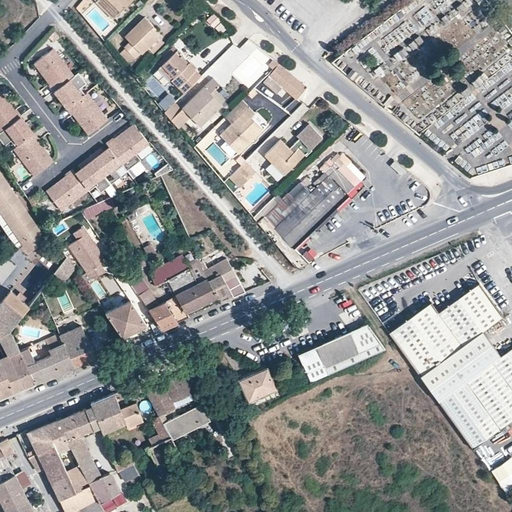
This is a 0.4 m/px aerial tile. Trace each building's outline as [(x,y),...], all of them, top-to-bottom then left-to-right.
[(88,0),(83,0),(76,8),(79,11),(88,0)] [(99,0),(97,3),(114,20),(134,0),(99,0)] [(219,21),(213,14),(207,20),(213,27),(219,21)] [(150,23),(144,17),(125,36),(129,41),(124,47),(136,58),(141,53),(142,53),(159,37),(150,29),(153,26),(150,23)] [(54,43),(60,39),(55,33),(49,38),(54,43)] [(163,41),(159,37),(149,47),(153,51),(163,41)] [(398,61),(425,44),(421,38),(394,55),(398,61)] [(49,85),(54,92),(73,77),(53,50),(34,64),(42,73),(45,74),(48,78),(47,81),(50,84),(49,85)] [(183,93),(201,75),(197,71),(189,62),(186,64),(179,57),(182,55),(177,50),(163,63),(182,82),(177,87),(183,93)] [(189,62),(182,55),(179,57),(186,64),(189,62)] [(269,67),(272,71),(278,65),(274,62),(269,67)] [(172,91),(177,87),(182,82),(163,63),(154,73),(172,91)] [(292,75),(280,66),(264,83),(276,94),(282,87),(296,99),(306,87),(292,75)] [(67,108),(84,95),(80,89),(86,84),(78,73),(73,77),(54,92),(59,97),(60,98),(63,101),(63,103),(67,108)] [(210,92),(215,88),(219,84),(215,80),(212,78),(180,109),(173,103),(164,112),(178,128),(190,116),(199,126),(221,104),(210,92)] [(226,99),(215,88),(210,92),(221,104),(226,99)] [(251,98),(257,93),(253,88),(247,94),(251,98)] [(469,90),(461,96),(468,105),(476,98),(469,90)] [(0,131),(1,132),(20,117),(15,111),(14,111),(12,108),(8,108),(5,104),(6,101),(0,92),(0,131)] [(84,95),(67,108),(72,115),(73,114),(75,118),(79,118),(82,122),(81,125),(89,135),(107,121),(86,94),(84,95)] [(223,117),(230,123),(248,106),(241,99),(223,117)] [(248,106),(230,123),(220,134),(238,153),(263,129),(251,117),(254,113),(248,106)] [(24,123),(20,117),(1,132),(0,132),(0,139),(5,146),(11,141),(16,147),(33,134),(29,129),(27,128),(24,125),(24,123)] [(291,151),(281,141),(265,156),(284,176),(305,156),(306,157),(312,151),(311,150),(323,138),(310,125),(298,137),(300,139),(297,142),(294,145),(296,146),(291,151)] [(109,149),(122,165),(132,179),(136,176),(130,169),(140,161),(135,154),(148,144),(134,126),(125,133),(125,136),(121,139),(117,139),(114,141),(114,140),(107,145),(109,149)] [(38,141),(33,134),(16,147),(14,149),(34,176),(53,162),(46,153),(43,152),(39,148),(40,145),(37,142),(38,141)] [(319,155),(323,159),(330,152),(326,148),(319,155)] [(115,170),(122,165),(109,149),(103,154),(100,156),(97,153),(90,158),(110,184),(120,176),(115,170)] [(296,269),(307,263),(293,249),(291,247),(346,193),(366,174),(345,151),(342,153),(340,150),(334,156),(333,155),(327,161),(332,166),(316,181),(319,185),(314,190),(311,187),(307,191),(300,183),(258,225),(296,269)] [(76,175),(87,190),(88,191),(94,186),(99,192),(110,184),(90,158),(83,164),(85,167),(82,170),(77,173),(76,175)] [(239,187),(255,171),(244,160),(228,176),(239,187)] [(406,171),(394,161),(390,166),(402,176),(406,171)] [(154,173),(155,176),(171,168),(166,162),(154,173)] [(87,190),(76,175),(73,171),(66,176),(67,177),(63,180),(63,183),(59,186),(56,185),(46,193),(60,211),(87,190)] [(0,209),(3,214),(25,195),(22,190),(15,195),(0,173),(0,209)] [(346,193),(291,247),(293,249),(348,195),(346,193)] [(23,242),(39,230),(26,210),(32,206),(31,203),(25,195),(3,214),(23,242)] [(111,198),(81,211),(85,221),(115,208),(111,198)] [(79,238),(89,232),(85,226),(75,232),(79,238)] [(42,235),(39,230),(23,242),(26,246),(42,235)] [(91,278),(106,271),(101,263),(107,259),(89,232),(79,238),(68,245),(91,278)] [(143,249),(148,258),(156,254),(150,245),(143,249)] [(305,250),(300,256),(307,263),(314,260),(305,250)] [(154,285),(166,279),(189,267),(181,253),(149,270),(154,285)] [(75,269),(67,257),(50,278),(57,284),(60,280),(64,283),(75,269)] [(211,286),(217,296),(230,290),(233,297),(244,292),(227,259),(202,271),(204,275),(211,286)] [(189,267),(166,279),(175,296),(185,312),(217,296),(211,286),(204,275),(202,271),(202,269),(199,262),(189,267)] [(134,287),(148,309),(159,304),(135,268),(125,275),(134,287)] [(47,283),(41,290),(43,296),(51,286),(47,283)] [(438,316),(430,306),(387,337),(430,394),(472,452),(511,422),(511,349),(499,359),(481,334),(502,319),(478,287),(438,316)] [(0,339),(24,387),(35,382),(9,329),(31,302),(11,288),(0,302),(0,339)] [(188,317),(185,312),(175,296),(164,301),(177,321),(188,317)] [(145,325),(130,300),(105,312),(121,337),(145,325)] [(177,321),(164,301),(159,304),(148,309),(160,325),(161,328),(177,321)] [(311,331),(304,315),(282,325),(289,341),(311,331)] [(384,349),(366,324),(296,355),(308,382),(384,349)] [(59,334),(73,366),(87,360),(95,357),(81,325),(59,334)] [(73,366),(59,334),(59,333),(52,336),(56,345),(48,349),(50,354),(34,361),(27,346),(19,350),(35,382),(62,371),(73,366)] [(147,340),(145,335),(133,340),(135,345),(147,340)] [(21,388),(24,387),(8,355),(0,358),(0,360),(15,391),(21,388)] [(15,391),(0,360),(0,397),(11,392),(15,391)] [(275,388),(266,367),(239,378),(248,400),(275,388)] [(181,376),(145,393),(156,411),(190,395),(181,376)] [(123,384),(126,388),(138,383),(136,378),(123,384)] [(91,405),(100,427),(102,432),(126,423),(127,427),(143,420),(136,403),(121,409),(114,393),(103,397),(91,403),(91,405)] [(198,399),(160,419),(163,424),(164,426),(170,435),(207,416),(198,399)] [(82,434),(100,427),(91,405),(73,413),(82,434)] [(82,434),(73,413),(58,420),(70,446),(78,462),(90,456),(80,435),(82,434)] [(164,426),(163,424),(160,419),(158,416),(142,425),(152,445),(170,436),(170,435),(164,426)] [(70,446),(58,420),(28,433),(37,452),(55,444),(58,451),(70,446)] [(170,436),(152,445),(147,447),(161,475),(167,472),(163,463),(180,454),(173,442),(170,436)] [(227,438),(222,440),(227,454),(233,452),(227,438)] [(0,447),(1,449),(5,456),(5,457),(13,453),(6,439),(0,441),(0,447)] [(37,452),(44,468),(59,499),(77,491),(73,482),(67,470),(58,451),(55,444),(37,452)] [(38,471),(44,468),(37,452),(29,456),(31,459),(38,471)] [(114,463),(118,471),(133,464),(136,462),(133,454),(114,463)] [(0,458),(0,499),(1,501),(6,511),(7,511),(29,500),(5,457),(5,456),(0,458)] [(79,464),(86,476),(97,498),(100,503),(120,491),(110,473),(108,473),(107,473),(105,474),(101,476),(90,456),(78,462),(79,464)] [(511,459),(491,472),(505,496),(511,491),(511,459)] [(79,464),(67,470),(73,482),(86,476),(79,464)] [(86,476),(73,482),(77,491),(59,499),(65,511),(70,511),(74,510),(97,498),(86,476)] [(104,511),(105,511),(100,503),(97,498),(74,510),(75,511),(104,511)] [(34,511),(29,500),(7,511),(34,511)]
